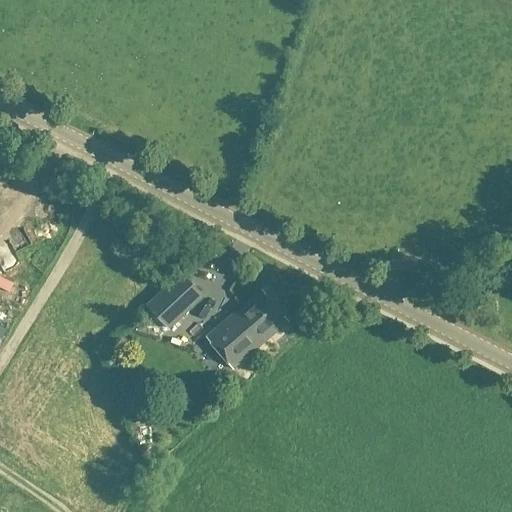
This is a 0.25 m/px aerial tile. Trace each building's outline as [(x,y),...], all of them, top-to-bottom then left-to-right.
[(182,274),(146,307),(168,330),(184,316),(204,297),(182,274)] [(285,322),(260,292),(204,339),(230,369),(285,322)] [(38,370),(48,355),(33,345),(22,360),(38,370)] [(3,411),(21,411),(21,392),(2,392),(3,411)] [(131,406),(123,409),(127,420),(135,417),(131,406)]
